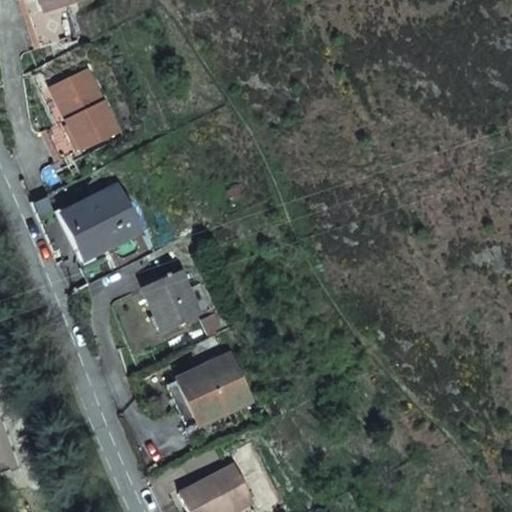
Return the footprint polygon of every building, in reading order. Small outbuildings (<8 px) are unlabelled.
[(54,10),(83,0),(24,0),(39,48),(63,40),(54,10)] [(62,160),(121,127),(87,66),(48,88),(66,118),(57,124),(46,131),(62,160)] [(57,124),(66,118),(48,88),(39,94),(57,124)] [(80,258),(128,237),(107,190),(52,214),(65,244),(72,240),(80,258)] [(80,258),(72,240),(65,244),(73,261),(80,258)] [(154,337),(193,316),(172,272),(132,293),(154,337)] [(183,430),(245,398),(222,354),(159,386),(183,430)] [(184,511),(231,511),(250,503),(230,465),(175,492),(184,511)]
